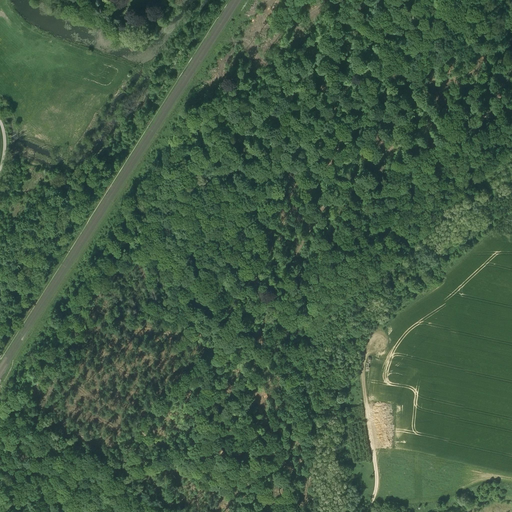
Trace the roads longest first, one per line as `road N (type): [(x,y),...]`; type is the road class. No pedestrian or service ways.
road 1 (track): [(511,88),(479,76),(452,81),(342,174),(305,216),(252,315)]
road 2 (track): [(366,0),(333,26),(266,113),(220,141)]
road 3 (track): [(252,315),(252,363),(282,447),(285,511)]
road 4 (track): [(355,511),(374,465),(362,360),(372,328)]
road 5 (track): [(220,141),(198,200),(231,314)]
